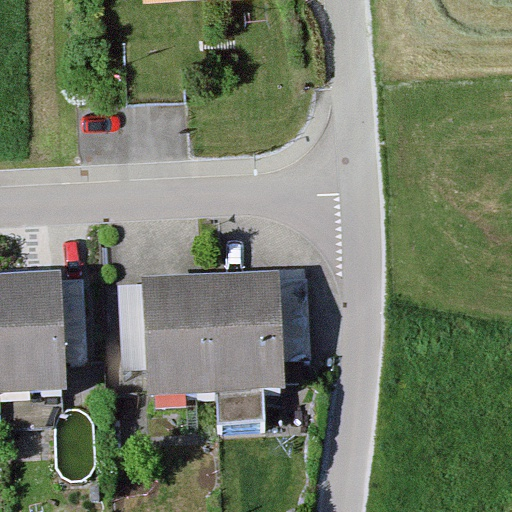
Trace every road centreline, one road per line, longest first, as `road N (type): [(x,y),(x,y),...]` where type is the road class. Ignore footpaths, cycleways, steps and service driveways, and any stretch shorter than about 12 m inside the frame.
road 1 (residential): [(0,214),(360,201)]
road 2 (residential): [(360,201),(361,347),(347,511)]
road 3 (residential): [(344,0),(360,201)]
